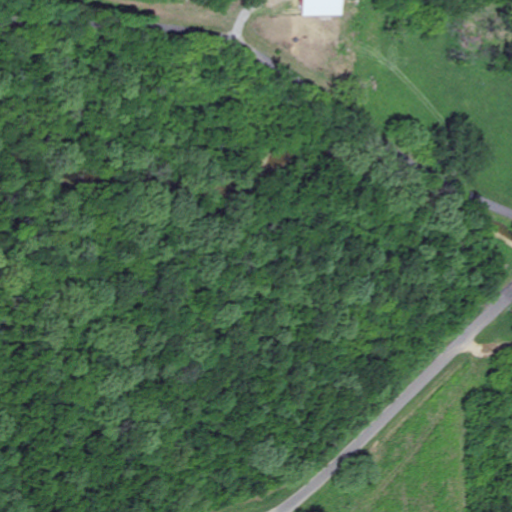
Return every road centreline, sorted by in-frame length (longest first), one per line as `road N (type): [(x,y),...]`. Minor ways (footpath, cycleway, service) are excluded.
road 1 (residential): [(511,217),(404,164),(244,51),(184,33),(0,21)]
road 2 (residential): [(511,294),(280,511)]
